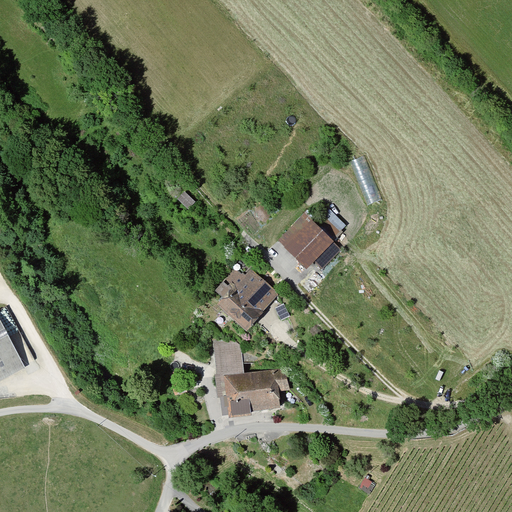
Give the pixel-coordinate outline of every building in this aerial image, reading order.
[(368,204),(382,198),(365,155),(351,160),(368,204)] [(183,191),(176,198),(188,211),(196,203),(183,191)] [(306,214),(277,241),(306,272),(315,263),(322,271),(343,251),(333,241),(340,234),(323,216),(315,224),(306,214)] [(220,299),(214,306),(247,334),(281,295),(251,269),(247,275),(236,266),(213,293),(220,299)] [(0,380),(24,368),(0,321),(0,380)] [(241,339),(213,342),(220,397),(230,396),(234,421),(253,418),(252,414),(284,410),(283,404),(296,403),(292,367),(245,373),(241,339)]
